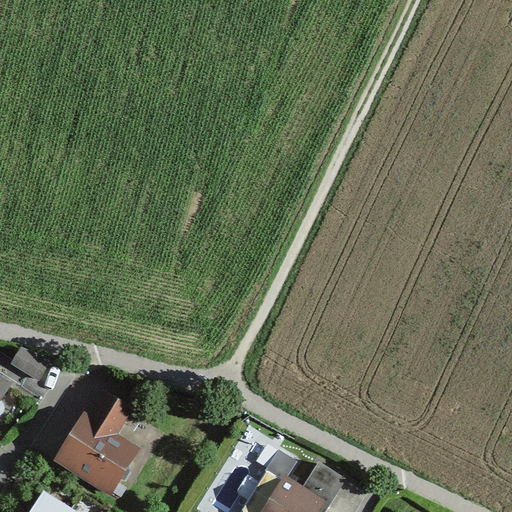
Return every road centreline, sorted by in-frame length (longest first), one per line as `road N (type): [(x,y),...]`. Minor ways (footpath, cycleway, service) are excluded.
road 1 (track): [(0,327),(223,389),(466,511)]
road 2 (track): [(414,0),(350,149),(223,389)]
